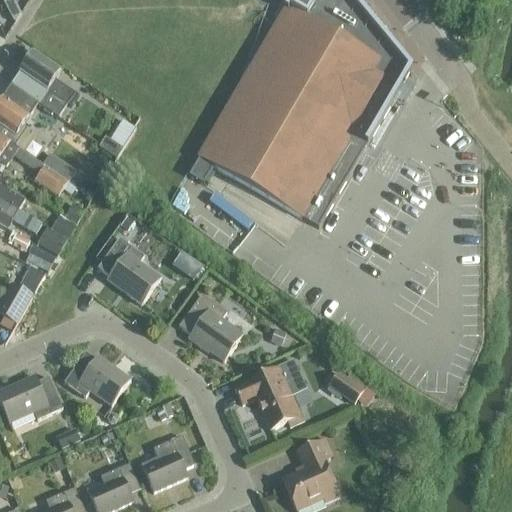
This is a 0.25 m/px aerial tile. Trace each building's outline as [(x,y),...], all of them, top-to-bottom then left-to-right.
[(19,16),(11,0),(0,0),(13,24),(13,23),(14,24),(19,16)] [(239,93),(188,179),(203,187),(213,170),(318,231),(367,148),(400,91),(410,74),(349,0),(292,0),(285,13),(286,13),(239,93)] [(20,75),(12,86),(18,90),(39,105),(38,106),(59,120),(74,97),(54,83),(61,73),(34,54),(19,74),(20,75)] [(0,138),(15,149),(28,130),(24,127),(38,106),(39,105),(18,90),(14,93),(10,90),(2,100),(1,101),(0,102),(0,138)] [(0,174),(2,175),(6,169),(14,158),(39,176),(34,183),(58,199),(67,185),(42,167),(15,149),(0,138),(0,174)] [(122,152),(104,141),(98,150),(116,162),(122,152)] [(67,185),(68,186),(75,175),(49,157),(42,167),(67,185)] [(0,201),(18,213),(24,203),(0,188),(0,201)] [(18,213),(0,201),(0,216),(12,223),(17,214),(18,213)] [(73,205),(64,219),(77,227),(84,213),(73,205)] [(17,214),(12,223),(35,238),(42,227),(18,213),(17,214)] [(59,218),(50,231),(67,242),(76,229),(59,218)] [(128,219),(120,231),(129,237),(137,226),(128,219)] [(47,231),(37,248),(56,260),(67,244),(47,231)] [(14,238),(10,245),(25,253),(29,246),(14,238)] [(106,283),(141,308),(160,281),(138,266),(143,259),(118,241),(96,271),(108,279),(106,283)] [(34,249),(26,265),(47,277),(55,261),(34,249)] [(32,271),(22,289),(34,296),(44,278),(32,271)] [(0,319),(14,328),(32,300),(11,287),(0,305),(0,319)] [(226,315),(201,297),(178,329),(189,338),(187,341),(200,351),(202,349),(223,365),(242,338),(221,322),(226,315)] [(275,334),(270,347),(280,351),(285,338),(275,334)] [(83,356),(63,385),(84,400),(89,393),(111,409),(130,383),(97,359),(93,364),(83,356)] [(247,385),(233,391),(241,408),(255,401),(269,433),(287,425),(289,430),(303,424),(291,398),(305,392),(292,363),(281,368),(247,383),(247,385)] [(0,393),(0,407),(8,426),(33,415),(36,423),(62,411),(47,379),(36,384),(34,379),(0,393)] [(353,408),(363,394),(350,385),(341,398),(353,408)] [(168,410),(155,415),(160,426),(173,420),(168,410)] [(110,419),(106,423),(109,429),(115,429),(118,425),(116,419),(110,419)] [(80,444),(74,433),(56,441),(61,453),(80,444)] [(184,472),(194,468),(181,438),(152,451),(156,460),(140,467),(152,495),(187,480),(184,472)] [(110,439),(100,443),(104,452),(114,448),(110,439)] [(324,506),(340,499),(326,469),(325,470),(322,464),(329,461),(321,442),(295,454),(303,471),(281,482),(294,511),(301,511),(322,503),(324,506)] [(59,463),(49,468),(55,479),(64,475),(59,463)] [(129,496),(140,492),(128,466),(99,479),(103,488),(87,496),(94,511),(114,511),(133,504),(129,496)] [(0,490),(0,503),(5,505),(8,493),(0,490)] [(83,511),(74,491),(45,503),(48,511),(83,511)]
